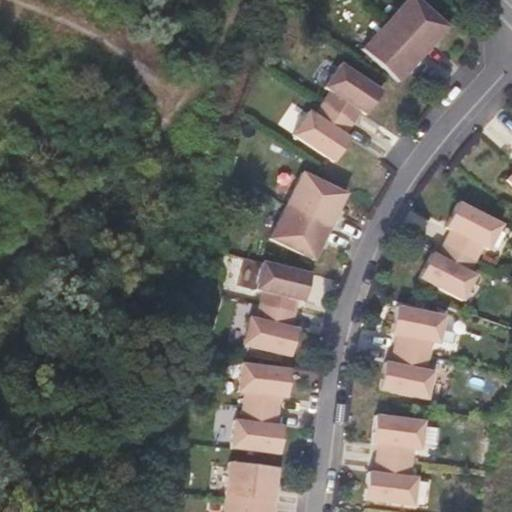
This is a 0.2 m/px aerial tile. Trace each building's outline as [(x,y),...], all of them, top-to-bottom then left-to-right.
[(438,40),(449,28),(418,0),(406,0),(387,22),(424,55),(434,43),(430,39),(434,36),(438,40)] [(424,55),(387,22),(362,49),(398,83),(409,70),(405,66),(408,63),(413,67),(424,55)] [(364,115),(380,91),(340,64),(324,88),(329,91),(321,103),(346,120),(354,108),(359,112),(364,115)] [(283,118),(298,127),(307,113),(292,103),(283,118)] [(349,139),(343,135),(338,132),(346,120),(321,103),(313,115),(308,111),(292,136),(333,163),(349,139)] [(351,123),(359,112),(354,108),(346,120),(351,123)] [(343,135),(351,123),(346,120),(338,132),(343,135)] [(339,208),(346,194),(302,172),(285,206),(330,227),(337,213),(331,210),(334,205),(339,208)] [(488,251),(502,225),(457,203),(444,228),(449,230),(454,233),(448,246),(476,261),(483,248),(488,251)] [(322,243),(330,227),(285,206),(268,240),(313,262),(319,248),(314,245),(316,240),(322,243)] [(448,246),(454,233),(449,230),(442,243),(448,246)] [(441,259),(448,246),(442,243),(436,256),(441,259)] [(470,273),(476,261),(448,246),(441,259),(436,256),(431,253),(418,278),(462,302),(476,276),(470,273)] [(302,302),(310,274),(261,262),(255,290),(261,292),(257,305),(286,312),(290,298),(296,300),(302,302)] [(292,314),(296,300),(290,298),(286,312),(292,314)] [(296,330),(289,328),(282,326),(286,312),(257,305),(254,319),(248,318),(241,345),(289,357),(296,330)] [(439,345),(445,317),(395,307),(389,334),(395,336),(401,337),(398,351),(430,358),(432,344),(439,345)] [(289,328),(292,314),(286,312),(282,326),(289,328)] [(398,351),(401,337),(395,336),(392,349),(398,351)] [(395,364),(398,351),(392,349),(389,363),(395,364)] [(427,401),(432,372),(427,371),(430,358),(398,351),(395,364),(389,363),(384,362),(377,390),(427,401)] [(286,399),(289,370),(240,364),(236,393),(242,393),(241,407),(271,411),(272,397),(279,398),(286,399)] [(277,412),(279,398),(272,397),(271,411),(277,412)] [(278,455),(282,426),(275,426),(269,425),(271,411),(241,407),(239,421),(233,420),(229,449),(278,455)] [(275,426),(277,412),(271,411),(269,425),(275,426)] [(420,450),(424,421),(374,415),(370,444),(376,445),(382,446),(380,459),(412,464),(414,450),(420,450)] [(380,459),(382,446),(376,445),(374,459),(380,459)] [(413,507),(417,478),(410,477),(412,464),(380,459),(378,473),(372,472),(366,472),(363,500),(413,507)] [(269,489),(270,483),(276,485),(278,469),(227,463),(222,499),(273,505),(275,490),(269,489)] [(272,511),(273,505),(222,499),(220,511),(272,511)]
